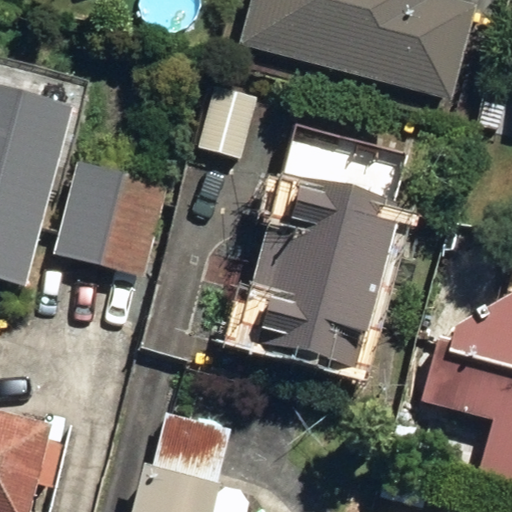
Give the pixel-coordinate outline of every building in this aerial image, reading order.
[(248,0),(236,45),(446,101),(470,8),(438,0),(248,0)] [(0,284),(22,290),(69,108),(0,89),(0,284)] [(51,257),(141,280),(164,189),(75,165),(51,257)] [(501,208),(508,176),(478,168),(469,200),(501,208)] [(276,178),(234,340),(351,371),(394,209),(276,178)] [(469,203),(463,224),(484,229),(490,208),(469,203)] [(511,295),(458,326),(441,321),(418,405),(437,410),(486,423),(470,486),(511,497),(511,295)] [(57,449),(55,448),(61,423),(0,407),(0,511),(27,511),(34,489),(47,492),(57,449)] [(212,511),(219,487),(213,486),(227,430),(161,414),(148,470),(143,468),(132,511),(212,511)] [(387,466),(378,498),(431,511),(440,479),(387,466)]
